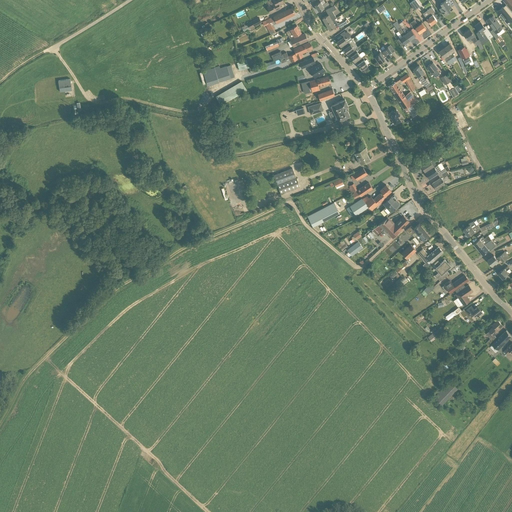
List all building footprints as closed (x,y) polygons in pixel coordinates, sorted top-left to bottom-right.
[(270,13),(275,11),(281,8),(279,5),(284,2),(282,0),(268,0),(267,1),(269,6),(267,7),(270,13)] [(327,2),(325,3),(324,0),(323,0),(321,0),(322,1),(315,5),(318,11),(329,5),(327,2)] [(415,10),(420,6),(415,0),(413,0),(410,3),(415,10)] [(450,11),(453,9),(451,6),(454,4),(451,0),(437,0),(442,6),(439,8),(444,15),(450,11)] [(326,24),(335,19),(336,18),(332,11),(336,9),(334,5),(326,10),(328,15),(323,18),(326,24)] [(511,17),(511,11),(507,5),(502,9),(501,8),(497,11),(507,22),(510,20),(511,17)] [(423,14),(424,16),(431,25),(437,21),(433,15),(435,13),(432,7),(423,14)] [(266,25),(271,22),(272,24),(276,22),(276,23),(295,14),(292,8),(273,16),(262,22),(264,26),(266,25)] [(493,15),(486,21),(492,29),(490,31),(492,34),(496,39),(499,36),(496,32),(498,31),(502,28),(493,15)] [(259,18),(247,24),(250,28),(261,22),(259,18)] [(335,19),(326,24),(329,30),(338,25),(340,27),(347,23),(345,20),(340,24),(339,23),(338,24),(335,19)] [(425,29),(421,23),(418,25),(414,20),(409,23),(413,28),(415,26),(419,33),(425,29)] [(398,24),(400,27),(410,40),(416,36),(411,29),(409,31),(402,21),(398,24)] [(475,26),(483,36),(485,35),(482,31),(485,28),(480,22),(475,26)] [(290,29),(295,36),(301,32),(297,25),(290,29)] [(404,44),(410,40),(400,27),(397,29),(402,36),(397,40),(401,45),(404,43),(404,44)] [(290,39),(295,36),(290,29),(286,32),(288,35),(290,39)] [(477,40),(474,35),(470,29),(463,34),(467,40),(471,37),(474,42),(477,40)] [(341,47),(342,46),(347,41),(345,38),(347,37),(347,38),(350,34),(347,31),(346,33),(344,31),(335,38),(339,42),(338,43),(341,47)] [(305,34),(291,40),(293,46),(308,40),(305,34)] [(266,48),(267,50),(287,42),(285,36),(276,40),(276,41),(265,46),(266,48)] [(347,54),(349,53),(354,49),(350,43),(353,41),(351,39),(347,41),(342,46),(346,50),(345,51),(347,54)] [(309,43),(294,49),(296,53),(287,56),(280,59),(282,63),(287,61),(286,60),(290,59),(291,62),(303,57),(301,53),(311,49),(309,43)] [(444,47),(449,53),(452,58),(454,61),(457,59),(454,56),(453,54),(454,52),(453,50),(454,50),(450,44),(444,47)] [(391,45),(383,51),(387,57),(387,58),(391,55),(390,54),(395,51),(391,45)] [(452,58),(449,53),(444,47),(439,51),(443,57),(449,65),(454,61),(452,58)] [(458,50),(465,65),(472,61),(469,57),(470,56),(467,49),(466,49),(464,47),(458,50)] [(354,62),(356,61),(362,56),(365,54),(364,52),(362,52),(359,54),(355,49),(354,49),(349,53),(352,58),(352,59),(354,62)] [(382,60),(387,57),(383,51),(375,57),(379,63),(383,61),(382,60)] [(274,61),(280,59),(287,56),(286,53),(281,55),(280,52),(271,56),(274,61)] [(362,56),(356,61),(359,66),(358,66),(361,70),(363,69),(365,72),(371,68),(369,64),(368,65),(362,56)] [(313,57),(299,63),(302,68),(315,63),(313,57)] [(460,57),(457,58),(463,70),(464,69),(465,73),(467,71),(460,57)] [(239,71),(249,68),(246,60),(236,63),(239,71)] [(432,72),(435,77),(440,74),(437,69),(432,62),(427,66),(431,73),(432,72)] [(325,70),(321,64),(314,68),(314,67),(310,70),(315,77),(318,75),(319,76),(322,74),(322,73),(321,72),(325,70)] [(254,66),(249,67),(251,73),(257,71),(256,67),(255,65),(254,66)] [(413,70),(422,82),(426,88),(431,85),(427,78),(424,80),(421,74),(424,72),(419,65),(413,70)] [(219,66),(215,67),(219,82),(224,81),(220,68),(219,66)] [(215,67),(203,71),(207,86),(219,82),(215,67)] [(408,74),(400,78),(403,83),(407,81),(412,90),(416,88),(408,74)] [(446,74),(440,77),(444,84),(450,81),(446,74)] [(328,76),(309,81),(312,92),(320,90),(319,86),(330,83),(328,76)] [(71,82),(71,81),(70,79),(58,80),(59,88),(62,87),(64,87),(71,86),(71,82)] [(220,104),(246,89),(242,81),(216,96),(220,104)] [(416,101),(410,92),(404,95),(395,82),(389,86),(404,109),(416,101)] [(453,97),(458,93),(455,87),(449,90),(453,97)] [(332,89),(318,94),(320,101),(335,95),(333,90),(332,89)] [(344,99),(332,106),(331,105),(331,106),(334,111),(332,111),(335,117),(336,116),(338,121),(339,121),(340,120),(341,121),(345,119),(345,118),(349,116),(350,116),(349,115),(346,109),(345,107),(346,107),(348,106),(345,100),(345,99),(344,99)] [(309,106),(308,107),(309,107),(310,114),(311,114),(323,110),(321,103),(320,103),(309,107),(309,106)] [(290,117),(305,113),(304,107),(289,112),(290,117)] [(401,121),(398,117),(400,115),(396,109),(389,113),(392,117),(391,118),(395,125),(401,121)] [(360,164),(365,161),(370,159),(366,152),(367,152),(365,148),(354,154),(360,164)] [(430,157),(432,160),(433,160),(443,154),(441,150),(430,157)] [(436,165),(433,160),(432,160),(430,161),(429,160),(421,166),(425,172),(436,165)] [(442,174),(446,171),(449,169),(447,166),(444,168),(441,163),(437,165),(436,165),(425,172),(429,179),(438,173),(437,172),(440,171),(442,174)] [(363,168),(353,174),(354,174),(351,176),(353,180),(356,179),(357,181),(367,174),(363,168)] [(292,169),(273,175),(281,195),(299,188),(292,169)] [(334,181),(337,188),(345,184),(341,177),(334,181)] [(445,184),(442,179),(441,178),(432,183),(436,190),(445,184)] [(369,182),(358,190),(361,195),(372,188),(369,182)] [(351,193),(357,189),(354,183),(349,186),(350,188),(349,189),(351,193)] [(382,192),(373,199),(371,196),(369,198),(367,196),(362,199),(362,198),(350,206),(356,215),(365,209),(369,213),(372,210),(387,197),(385,195),(391,190),(386,185),(380,190),(382,192)] [(383,203),(391,212),(400,204),(396,200),(395,199),(397,197),(394,194),(383,203)] [(412,200),(400,208),(407,219),(411,217),(412,219),(416,216),(415,215),(420,212),(412,200)] [(340,213),(334,202),(307,216),(313,227),(340,213)] [(409,221),(403,216),(395,224),(388,217),(372,229),(378,236),(384,229),(393,237),(399,231),(409,221)] [(475,233),(480,229),(482,232),(487,230),(495,226),(493,222),(480,228),(478,225),(473,229),(470,225),(464,229),(468,236),(475,231),(475,233)] [(416,231),(418,234),(424,230),(419,224),(413,228),(411,226),(406,231),(410,236),(416,231)] [(424,230),(418,234),(415,237),(420,243),(429,235),(424,230)] [(358,231),(353,235),(357,240),(362,236),(358,231)] [(491,240),(491,239),(490,238),(489,236),(489,235),(485,239),(483,236),(480,239),(480,238),(474,243),(478,249),(485,244),(491,240)] [(492,241),(491,240),(485,244),(478,249),(483,255),(489,250),(490,251),(496,246),(494,244),(492,241)] [(356,243),(345,251),(348,255),(359,247),(356,243)] [(411,245),(402,253),(407,259),(416,250),(411,245)] [(423,265),(425,268),(443,252),(438,247),(427,257),(425,255),(427,253),(423,249),(417,253),(425,263),(423,265)] [(488,260),(492,266),(495,263),(496,264),(499,261),(501,259),(503,262),(509,257),(505,251),(499,256),(496,258),(494,255),(488,260)] [(447,262),(445,260),(440,264),(438,261),(435,264),(437,267),(435,268),(439,272),(435,275),(440,281),(449,273),(446,270),(449,267),(448,266),(450,264),(448,262),(447,262)] [(396,268),(399,272),(409,265),(405,261),(396,268)] [(507,270),(510,268),(508,266),(505,268),(498,273),(503,278),(509,273),(507,270)] [(396,282),(401,276),(394,269),(388,275),(396,282)] [(451,293),(459,287),(468,281),(464,275),(452,284),(450,281),(445,285),(451,293)] [(396,283),(400,288),(408,281),(404,276),(396,283)] [(431,283),(424,290),(428,294),(435,287),(431,283)] [(455,294),(458,297),(464,293),(466,296),(473,291),(468,285),(463,289),(461,286),(455,290),(457,293),(455,294)] [(464,293),(458,297),(456,299),(461,306),(463,304),(463,305),(469,300),(466,296),(464,293)] [(464,309),(461,311),(460,312),(462,315),(464,313),(471,322),(475,319),(479,316),(479,317),(483,314),(477,306),(474,309),(471,306),(465,311),(464,309)] [(460,312),(461,311),(459,307),(445,317),(446,319),(446,320),(447,320),(448,321),(460,312)] [(486,343),(488,345),(496,337),(494,335),(501,329),(500,328),(502,325),(498,320),(492,326),(493,327),(489,331),(490,331),(486,334),(490,339),(486,343)] [(511,335),(507,330),(490,347),(493,350),(496,348),(498,350),(505,344),(504,343),(508,339),(511,335)] [(431,342),(437,337),(433,333),(428,337),(431,342)] [(443,405),(459,387),(452,380),(435,398),(443,405)]
